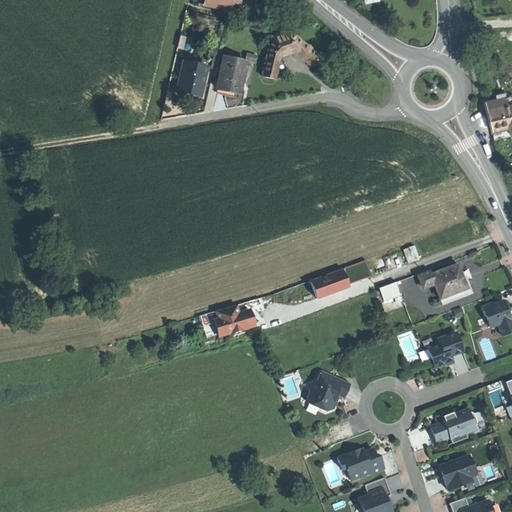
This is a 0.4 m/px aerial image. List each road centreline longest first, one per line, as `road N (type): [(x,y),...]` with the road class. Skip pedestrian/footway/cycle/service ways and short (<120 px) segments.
road 1 (residential): [(159,127),(325,99),(374,116),(407,103)]
road 2 (track): [(0,155),(159,127)]
